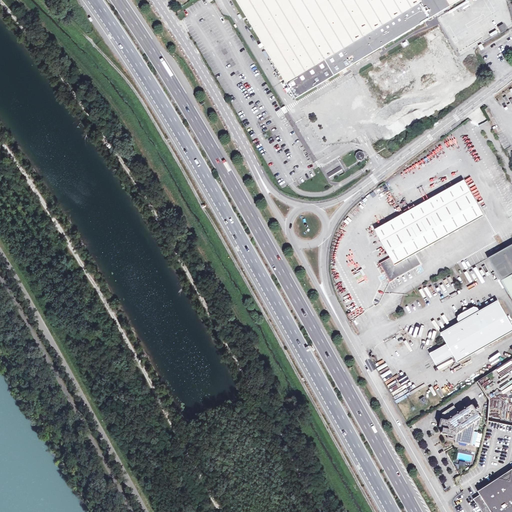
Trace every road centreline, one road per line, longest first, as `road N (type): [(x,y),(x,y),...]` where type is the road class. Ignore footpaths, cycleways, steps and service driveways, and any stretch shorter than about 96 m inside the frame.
road 1 (track): [(319,509),(119,154),(0,1)]
road 2 (motorway): [(95,0),(185,141),(393,511)]
road 3 (motorway): [(418,511),(171,74),(121,0)]
road 4 (track): [(222,511),(0,139)]
road 5 (unclassified): [(447,511),(331,307)]
road 6 (unclassified): [(353,193),(511,75)]
road 7 (unclassified): [(156,0),(254,166)]
road 8 (unknown): [(373,332),(479,289),(499,294),(511,312)]
road 9 (unknown): [(511,339),(450,376),(386,355)]
